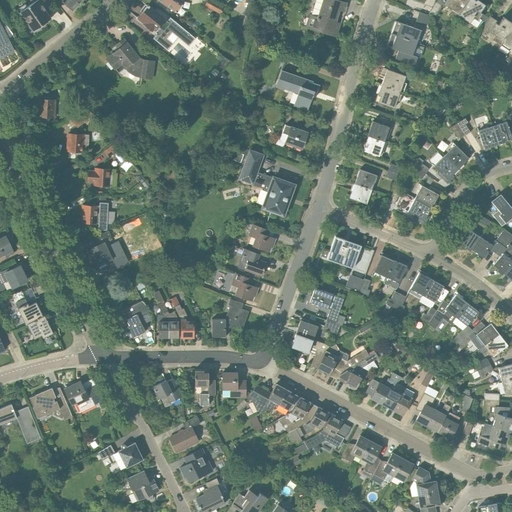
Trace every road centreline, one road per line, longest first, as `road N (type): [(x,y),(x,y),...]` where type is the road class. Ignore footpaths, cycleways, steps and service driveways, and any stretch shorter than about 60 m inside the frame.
road 1 (residential): [(511,468),(468,474),(261,363)]
road 2 (residential): [(96,357),(0,154)]
road 3 (residential): [(376,0),(318,209)]
road 4 (residential): [(183,511),(105,357)]
road 5 (residential): [(318,209),(261,363)]
road 6 (residential): [(261,363),(222,355),(105,357)]
road 7 (residential): [(0,98),(113,0)]
road 8 (residential): [(429,255),(467,187),(511,165)]
road 9 (residential): [(318,209),(429,255)]
